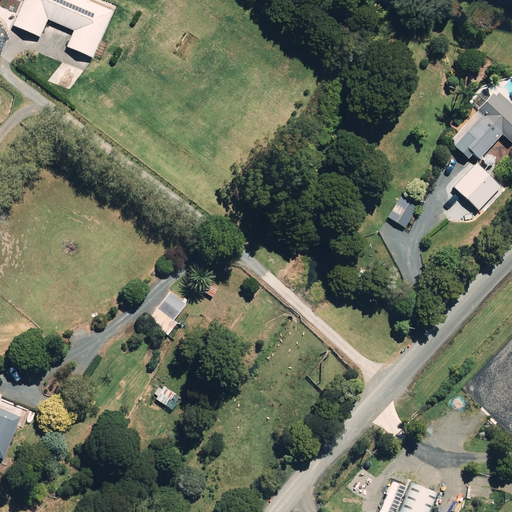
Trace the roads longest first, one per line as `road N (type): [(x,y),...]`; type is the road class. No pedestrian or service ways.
road 1 (unclassified): [(275,511),(511,251)]
road 2 (unknown): [(283,286),(391,384)]
